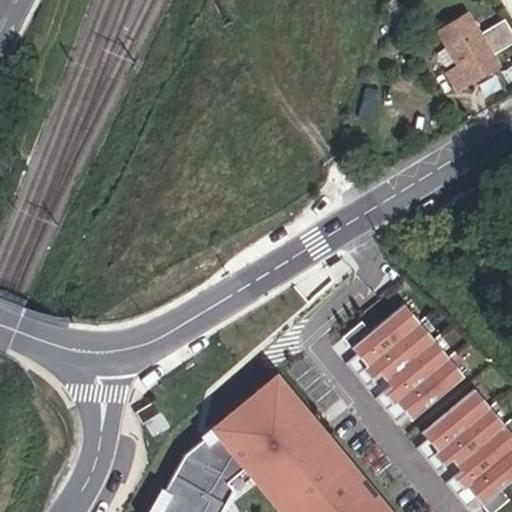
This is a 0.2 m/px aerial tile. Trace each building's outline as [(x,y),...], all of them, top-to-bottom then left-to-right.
[(495,54),(511,43),(511,25),(507,18),(482,33),(469,12),(441,29),(462,64),(450,72),(461,90),(497,68),(490,57),(495,54)] [(501,65),(495,54),(490,57),(497,68),(501,65)] [(401,303),(349,344),(407,418),(459,376),(401,303)] [(285,377),(213,434),(219,440),(251,481),(276,511),(396,511),(386,498),(379,503),(367,488),(370,483),(285,377)] [(511,436),(472,389),(423,430),(482,501),(511,475),(511,436)] [(156,401),(137,411),(144,422),(162,413),(156,401)] [(192,462),(163,511),(232,511),(241,498),(233,490),(251,481),(219,440),(192,462)]
